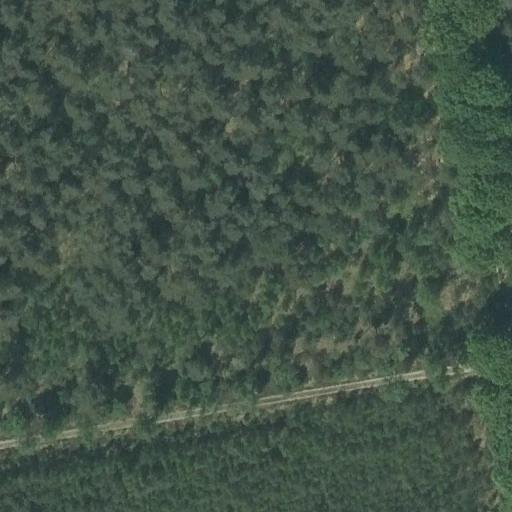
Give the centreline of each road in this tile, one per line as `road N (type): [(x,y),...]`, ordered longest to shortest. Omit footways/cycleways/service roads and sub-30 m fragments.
road 1 (track): [(0,447),(511,363)]
road 2 (track): [(460,0),(511,353)]
